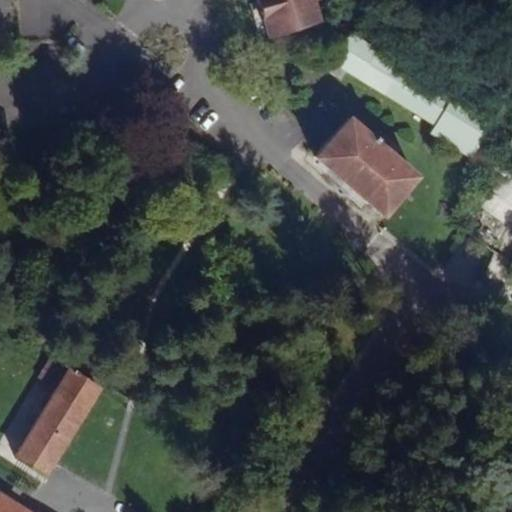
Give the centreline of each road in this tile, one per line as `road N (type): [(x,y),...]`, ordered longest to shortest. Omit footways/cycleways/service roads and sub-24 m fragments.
road 1 (unclassified): [(434,295),(223,109),(115,50)]
road 2 (unclassified): [(434,295),(327,428),(272,511)]
road 3 (unclassified): [(0,89),(94,82),(115,50)]
